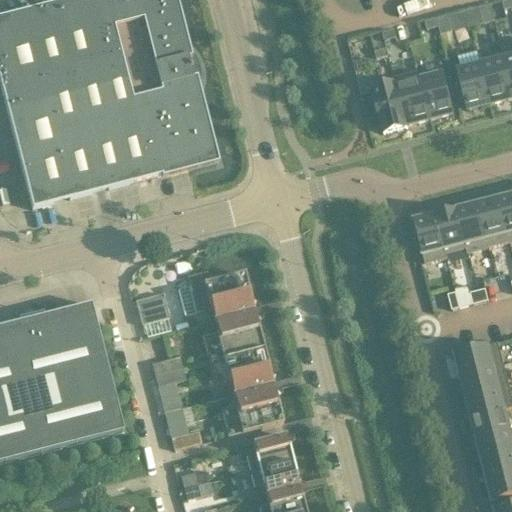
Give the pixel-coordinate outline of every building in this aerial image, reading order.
[(81,0),(0,21),(0,90),(31,213),(188,172),(215,165),(196,89),(198,88),(199,82),(199,76),(198,70),(196,64),(193,59),(189,54),(187,54),(172,0),(81,0)] [(511,10),(511,2),(502,5),(504,13),(511,10)] [(483,27),(495,24),(491,8),(479,11),(483,27)] [(452,34),(448,18),(437,21),(439,29),(441,37),(452,34)] [(439,29),(437,21),(425,24),(427,32),(439,29)] [(384,43),(396,40),(394,32),(382,35),(384,43)] [(511,50),(503,53),(504,58),(511,90),(511,50)] [(377,62),(388,59),(387,51),(375,54),(377,62)] [(460,69),(455,70),(466,113),(485,108),(491,107),(480,64),(477,53),(457,58),(460,69)] [(511,90),(504,58),(480,64),(491,107),(511,101),(511,90)] [(452,117),(441,74),(419,79),(418,75),(417,75),(429,123),(452,117)] [(429,123),(417,75),(394,81),(394,83),(407,131),(408,131),(407,129),(429,123)] [(407,131),(394,83),(371,89),(384,137),(407,131)] [(511,198),(498,202),(510,246),(511,245),(511,198)] [(498,202),(477,207),(488,251),(510,246),(498,202)] [(477,207),(457,213),(468,256),(488,251),(477,207)] [(456,213),(436,218),(446,257),(447,262),(448,262),(447,257),(466,252),(467,257),(468,256),(457,213),(456,213)] [(435,218),(414,224),(425,268),(447,262),(446,257),(436,218),(435,218)] [(211,313),(214,325),(252,315),(249,303),(250,303),(244,276),(208,285),(206,276),(186,281),(195,317),(211,313)] [(480,305),(488,303),(485,292),(477,294),(480,305)] [(473,307),(480,305),(477,294),(470,296),(473,307)] [(452,313),(460,311),(456,295),(448,297),(452,313)] [(162,298),(135,305),(141,328),(168,321),(162,298)] [(0,466),(41,456),(123,435),(90,307),(0,329),(0,466)] [(201,340),(208,366),(263,352),(256,326),(255,326),(252,315),(214,325),(217,336),(201,340)] [(490,348),(455,357),(460,378),(495,369),(504,367),(498,346),(490,348)] [(230,387),(233,399),(271,389),(268,377),(270,377),(263,352),(208,366),(214,391),(230,387)] [(151,368),(154,379),(182,373),(179,361),(151,368)] [(495,369),(460,378),(465,400),(501,391),(509,388),(504,367),(495,369)] [(154,379),(157,391),(184,384),(182,373),(154,379)] [(501,391),(465,400),(471,421),(506,412),(511,410),(511,400),(509,388),(501,391)] [(220,414),(227,440),(227,441),(282,427),(276,400),(274,401),(271,389),(233,399),(236,411),(220,414)] [(506,412),(471,421),(476,442),(511,433),(506,412)] [(511,435),(511,433),(476,442),(482,463),(511,455),(511,435)] [(174,454),(201,447),(198,435),(171,442),(174,454)] [(245,458),(250,475),(292,465),(288,448),(286,448),(284,439),(252,447),(255,456),(245,458)] [(511,455),(482,463),(487,484),(511,477),(511,455)] [(263,490),(266,498),(297,491),(295,482),(296,482),(292,465),(250,475),(254,492),(263,490)] [(183,493),(197,489),(206,487),(203,475),(180,481),(183,493)] [(511,477),(487,484),(492,505),(511,500),(511,477)] [(200,501),(197,489),(183,493),(186,504),(200,501)] [(258,510),(258,511),(304,511),(301,499),(299,499),(297,491),(266,498),(268,507),(258,510)]
